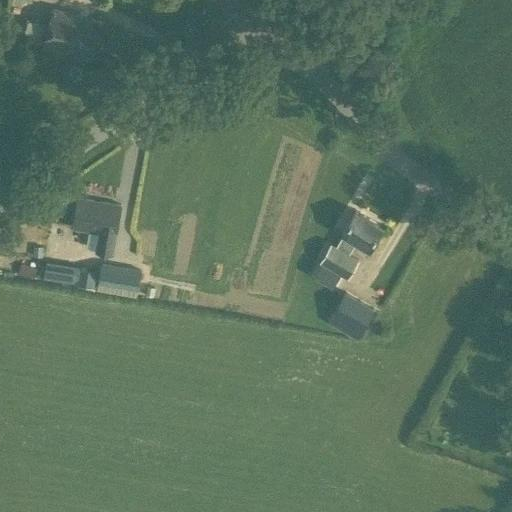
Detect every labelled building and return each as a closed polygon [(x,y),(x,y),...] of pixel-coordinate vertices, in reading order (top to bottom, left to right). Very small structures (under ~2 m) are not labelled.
[(44,44),(91,57),(101,22),(54,9),(44,44)] [(21,37),(24,26),(9,21),(6,32),(21,37)] [(27,81),(0,73),(0,91),(3,92),(1,101),(21,106),(27,81)] [(113,253),(121,207),(77,199),(72,227),(99,232),(96,250),(113,253)] [(356,210),(342,231),(344,232),(336,247),(331,243),(320,260),(324,262),(319,271),(329,274),(334,268),(348,276),(357,260),(348,253),(357,240),(368,247),(382,225),(356,210)] [(34,245),(33,255),(42,255),(42,246),(34,245)] [(48,277),(90,285),(94,267),(51,258),(48,277)] [(102,263),(97,290),(136,296),(140,269),(102,263)] [(373,309),(345,292),(329,320),(357,337),(373,309)]
